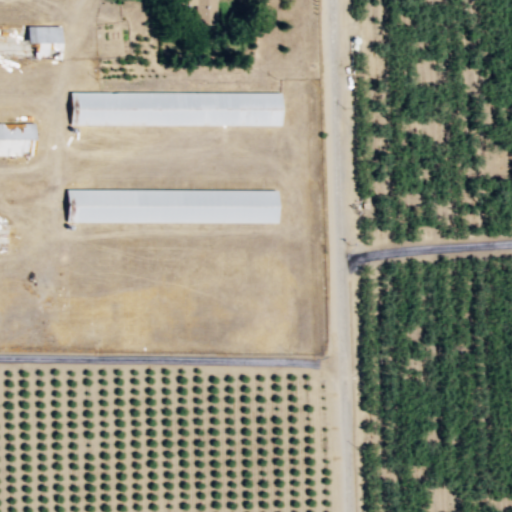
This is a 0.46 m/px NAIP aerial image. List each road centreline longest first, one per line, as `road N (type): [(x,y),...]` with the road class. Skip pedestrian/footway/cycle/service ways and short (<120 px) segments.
road 1 (residential): [(345,511),(329,0)]
road 2 (track): [(0,357),(340,361)]
road 3 (track): [(511,243),(338,254)]
